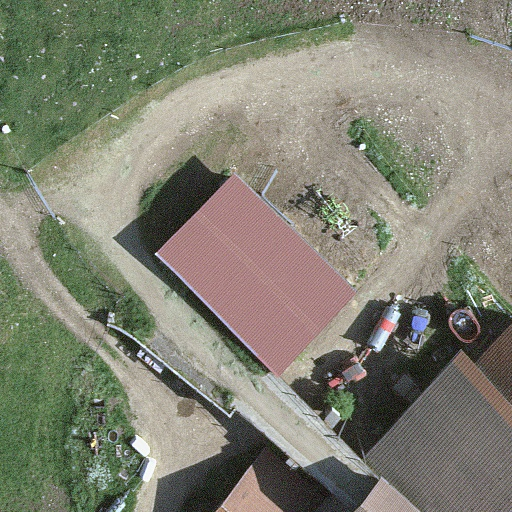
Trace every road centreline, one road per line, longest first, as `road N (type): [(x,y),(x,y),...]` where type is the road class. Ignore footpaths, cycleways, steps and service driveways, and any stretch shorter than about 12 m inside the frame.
road 1 (track): [(173,453),(103,346),(0,214)]
road 2 (unclassified): [(285,404),(173,453),(156,511)]
road 3 (track): [(0,213),(122,146)]
